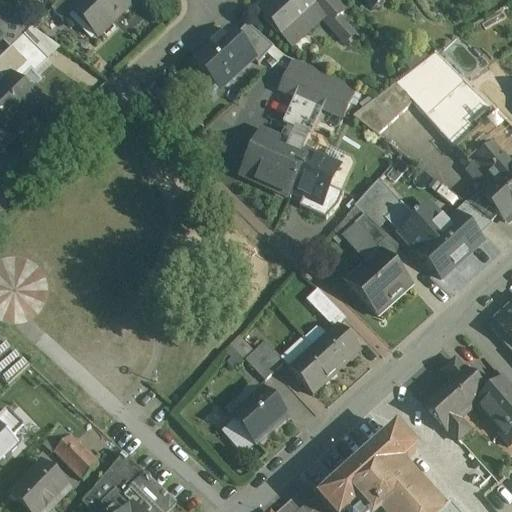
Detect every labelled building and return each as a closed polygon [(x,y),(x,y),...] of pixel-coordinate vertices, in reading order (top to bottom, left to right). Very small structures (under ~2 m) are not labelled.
[(85,0),(62,0),(51,11),(63,23),(73,14),(97,39),(133,4),(128,0),(85,0)] [(305,0),(278,0),(274,4),(272,2),(260,14),(283,39),(310,15),(314,11),(315,10),(305,0)] [(345,12),(334,0),(321,0),(317,4),(320,8),(316,12),(314,11),(327,26),(328,26),(338,17),(339,18),(345,12)] [(310,15),(283,39),(292,49),(319,24),(310,15)] [(32,30),(11,16),(0,26),(0,36),(3,40),(1,42),(10,51),(23,38),(32,30)] [(339,18),(338,17),(328,26),(327,26),(345,45),(355,35),(339,18)] [(236,40),(254,60),(253,61),(258,67),(274,49),(247,26),(236,40)] [(228,32),(194,63),(219,91),(253,61),(254,60),(236,40),(228,32)] [(10,51),(0,61),(0,77),(6,84),(12,77),(19,84),(31,72),(35,75),(48,63),(23,38),(10,51)] [(357,91),(294,63),(281,92),(297,99),(323,111),(344,120),(357,91)] [(19,84),(12,77),(6,84),(0,89),(0,126),(6,133),(7,133),(37,103),(19,84)] [(458,79),(420,112),(426,119),(464,85),(458,79)] [(464,85),(426,119),(455,153),(456,153),(477,133),(473,128),(491,113),(464,85)] [(396,86),(353,119),(377,138),(413,105),(396,86)] [(323,111),(297,99),(284,126),(310,138),(323,111)] [(511,112),(502,102),(491,113),(510,131),(511,133),(511,112)] [(491,113),(473,128),(477,133),(492,148),(510,131),(491,113)] [(287,129),(280,142),(303,153),(304,152),(310,138),(284,126),(283,125),(282,127),(287,129)] [(6,133),(0,126),(0,149),(5,155),(17,143),(7,133),(6,133)] [(511,133),(510,131),(492,148),(511,168),(511,166),(511,133)] [(492,148),(477,133),(456,153),(455,153),(471,170),(477,165),(494,183),(479,197),(505,225),(511,218),(511,166),(511,168),(492,148)] [(303,153),(280,142),(261,134),(241,179),(290,200),(290,201),(291,199),(292,195),(310,157),(311,156),(304,152),(303,153)] [(310,157),(292,195),(304,200),(299,210),(326,222),(338,209),(344,196),(330,190),(339,170),(310,157)] [(416,221),(379,183),(354,210),(355,211),(364,219),(378,232),(386,224),(399,236),(416,221)] [(491,226),(466,207),(456,215),(459,219),(464,224),(467,221),(482,235),(491,226)] [(355,211),(347,220),(354,228),(364,219),(355,211)] [(378,232),(364,219),(354,228),(376,252),(387,241),(378,232)] [(439,219),(425,231),(416,221),(399,236),(441,283),(482,245),(477,239),(464,224),(459,219),(448,230),(439,219)] [(482,235),(467,221),(464,224),(477,239),(482,235)] [(381,255),(347,286),(378,320),(412,289),(381,255)] [(339,315),(318,293),(307,304),(328,326),(339,315)] [(511,309),(496,324),(495,323),(494,324),(495,325),(490,330),(511,354),(511,309)] [(360,355),(338,331),(315,353),(336,376),(360,355)] [(229,347),(243,362),(253,352),(239,338),(229,347)] [(29,367),(0,340),(0,379),(8,387),(29,367)] [(285,366),(265,345),(255,355),(275,375),(285,366)] [(315,353),(291,374),(313,397),(336,376),(315,353)] [(275,375),(255,355),(245,364),(265,385),(275,375)] [(454,364),(442,375),(451,385),(463,373),(454,364)] [(451,385),(423,410),(446,435),(459,423),(475,408),(487,397),(486,396),(464,372),(463,373),(451,385)] [(511,391),(503,381),(486,396),(487,397),(475,408),(510,447),(508,450),(511,447),(511,391)] [(251,404),(231,422),(234,425),(255,448),(256,449),(289,420),(264,393),(251,404)] [(248,400),(227,418),(231,422),(251,404),(248,400)] [(7,412),(0,418),(0,428),(12,440),(23,429),(7,412)] [(459,423),(447,433),(457,444),(469,434),(459,423)] [(255,448),(234,425),(223,435),(244,458),(255,448)] [(0,466),(19,448),(12,440),(0,428),(0,466)] [(320,502),(319,502),(324,508),(327,511),(352,511),(355,509),(358,511),(439,511),(401,468),(416,455),(397,433),(320,502)] [(98,467),(70,439),(54,454),(83,482),(98,467)] [(123,456),(82,505),(88,511),(131,511),(133,510),(124,500),(146,478),(123,456)] [(476,479),(483,473),(470,457),(463,464),(476,479)] [(47,511),(68,491),(42,466),(11,497),(26,511),(47,511)] [(171,511),(177,507),(146,478),(124,500),(133,510),(135,511),(171,511)] [(309,490),(283,511),(319,511),(324,508),(319,502),(320,502),(309,490)]
